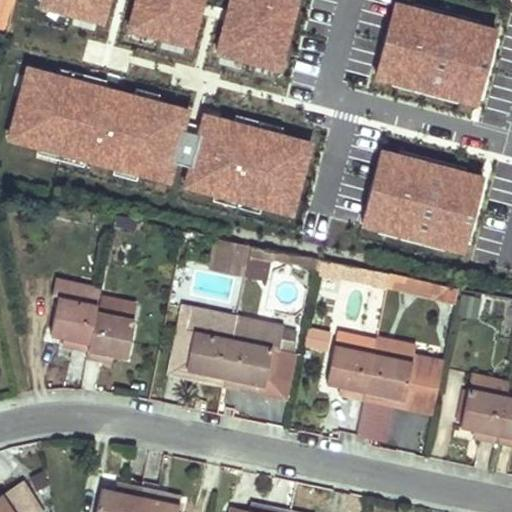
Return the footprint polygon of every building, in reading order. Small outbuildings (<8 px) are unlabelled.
[(449,33),(412,30),(410,55),(433,81),(432,97),(429,96),(429,114),(414,122),(401,139),(400,159),(405,177),(425,189),(448,190),(455,187),(463,183),(468,178),(477,165),(477,159),(469,159),(467,142),(475,141),(474,135),(455,115),(455,103),(473,90),(477,46),(456,44),(449,33)] [(433,81),(410,55),(407,94),(429,96),(432,97),(433,81)] [(477,159),(475,141),(467,142),(469,159),(477,159)] [(240,271),(244,252),(219,246),(215,266),(240,271)] [(321,260),(252,246),(251,251),(277,256),(277,259),(319,268),(321,260)] [(251,251),(246,274),(273,280),(277,259),(277,256),(251,251)] [(389,274),(321,260),(319,268),(318,273),(386,287),(387,286),(389,274)] [(404,277),(389,274),(387,286),(401,289),(404,277)] [(58,298),(97,307),(101,288),(57,278),(53,297),(58,298)] [(457,289),(437,285),(434,299),(455,303),(457,289)] [(476,318),(480,300),(461,296),(458,314),(476,318)] [(68,339),(67,347),(87,351),(96,313),(97,307),(58,298),(50,335),(60,337),(68,339)] [(204,374),(202,381),(223,386),(237,318),(238,316),(195,307),(190,332),(194,333),(185,370),(193,372),(204,374)] [(134,321),(96,313),(87,351),(85,358),(106,361),(108,354),(118,357),(126,358),(134,321)] [(264,386),(272,350),(278,352),(292,355),(295,355),(299,335),(283,332),(283,328),(237,318),(223,386),(245,390),(246,382),(255,384),(264,386)] [(185,370),(194,333),(190,332),(178,329),(168,374),(202,381),(204,374),(193,372),(185,370)] [(308,331),(305,347),(327,351),(329,334),(308,331)] [(375,343),(336,335),(334,345),(373,353),(375,343)] [(414,346),(376,338),(375,343),(373,353),(374,353),(411,361),(412,355),(414,346)] [(363,399),(373,353),(334,345),(325,383),(337,385),(344,387),(342,395),(363,399)] [(283,399),(292,355),(278,352),(272,350),(264,386),(255,384),(246,382),(245,390),(283,399)] [(437,360),(412,355),(411,361),(374,353),(373,353),(363,399),(398,406),(427,412),(437,360)] [(469,389),(507,397),(510,382),(472,374),(469,389)] [(497,443),(507,397),(469,389),(468,389),(459,427),(469,429),(478,431),(476,438),(497,443)] [(511,398),(507,397),(497,443),(511,446),(511,398)] [(18,511),(35,502),(22,482),(10,490),(3,495),(0,496),(0,511),(18,511)] [(108,490),(100,488),(95,511),(137,511),(143,488),(122,484),(120,492),(108,490)] [(178,511),(180,503),(171,501),(162,500),(164,493),(143,488),(137,511),(178,511)] [(41,511),(35,502),(18,511),(41,511)]
